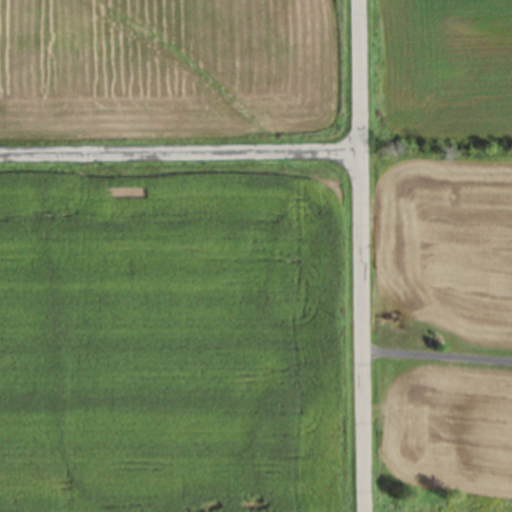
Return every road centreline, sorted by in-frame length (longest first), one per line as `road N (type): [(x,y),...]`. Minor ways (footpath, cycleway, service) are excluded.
road 1 (residential): [(360,0),(365,511)]
road 2 (residential): [(362,152),(0,154)]
